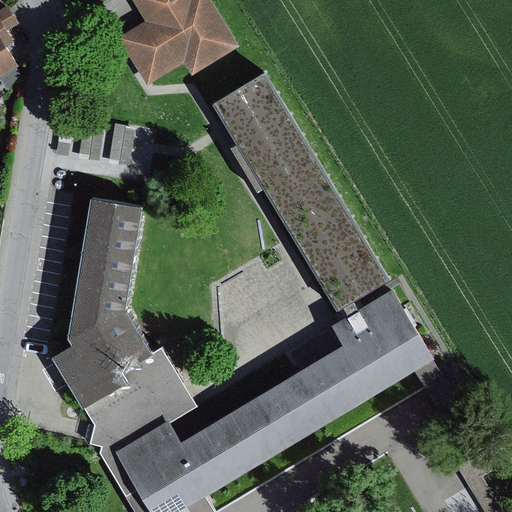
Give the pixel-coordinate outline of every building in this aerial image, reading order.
[(132,0),(145,21),(119,36),(147,82),(182,61),(190,72),(236,44),(208,0),(132,0)] [(0,72),(12,65),(14,64),(3,46),(12,41),(5,29),(18,21),(7,3),(0,7),(0,72)] [(12,65),(0,72),(0,80),(6,90),(19,74),(12,65)] [(263,69),(211,100),(334,307),(341,303),(351,297),(386,277),(263,69)] [(74,117),(61,115),(55,154),(67,156),(74,117)] [(95,119),(84,118),(77,159),(88,160),(95,119)] [(135,126),(114,123),(108,162),(129,165),(135,126)] [(140,202),(88,194),(65,335),(69,342),(50,354),(95,423),(90,442),(101,445),(99,453),(135,511),(153,511),(117,451),(168,420),(195,404),(159,344),(150,350),(123,306),(140,202)] [(117,451),(153,511),(166,511),(185,501),(411,368),(430,356),(432,356),(391,287),(357,307),(351,297),(341,303),(347,313),(331,323),(343,343),(179,440),(168,420),(117,451)] [(430,356),(411,368),(469,459),(458,466),(486,511),(506,511),(484,476),(499,466),(430,356)] [(191,511),(185,501),(166,511),(191,511)]
